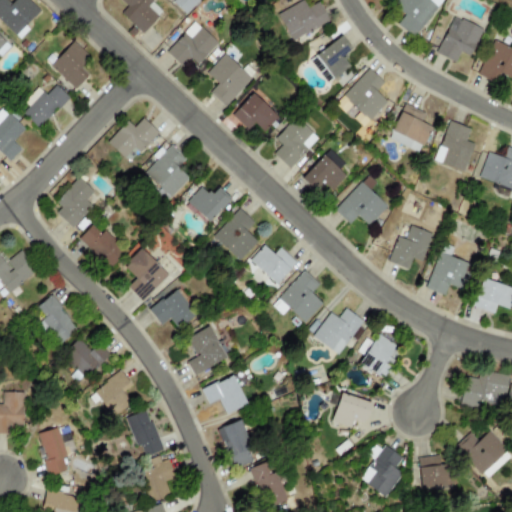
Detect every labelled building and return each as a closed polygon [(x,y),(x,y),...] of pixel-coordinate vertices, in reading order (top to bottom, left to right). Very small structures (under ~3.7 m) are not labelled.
[(12,0),(9,4),(4,0),(0,0),(0,22),(18,39),(27,29),(24,26),(38,10),(26,0),(12,0)] [(119,0),(125,6),(118,13),(140,33),(161,11),(149,0),(119,0)] [(197,0),(172,0),(171,2),(184,14),(197,0)] [(327,22),(317,2),(306,7),(302,0),(275,13),(289,41),(327,22)] [(395,22),(410,36),(436,8),(426,0),(394,0),(390,5),(401,15),(395,22)] [(480,28),(452,15),(434,54),(453,62),(458,52),(468,56),(480,28)] [(180,66),(188,58),(196,64),(216,43),(193,22),(165,52),(180,66)] [(325,83),(348,67),(342,57),(349,52),(340,38),(309,59),(325,83)] [(511,50),(492,40),(475,75),(493,84),(498,73),(511,81),(511,50)] [(71,42),(89,57),(75,71),(83,78),(73,89),(48,66),(71,42)] [(215,84),(207,92),(222,107),(249,80),(224,54),(204,73),(215,84)] [(348,105),(366,122),(385,102),(374,91),(382,83),(366,68),(335,102),(344,110),(348,105)] [(67,98),(54,85),(43,95),(37,88),(17,109),(36,128),(67,98)] [(276,117),(250,93),(230,115),(246,130),(252,123),(262,132),(276,117)] [(429,127),(419,122),(423,113),(402,104),(386,139),(418,153),(429,127)] [(0,155),(7,162),(19,150),(11,142),(23,130),(6,114),(0,120),(0,155)] [(316,139),(293,117),(273,139),(280,145),(272,154),(288,169),(316,139)] [(132,147),(138,153),(156,132),(141,118),(132,128),(125,121),(105,142),(122,158),(132,147)] [(471,143),(464,141),(468,128),(446,121),(434,162),(463,171),(471,143)] [(168,198),(187,178),(176,167),(184,159),(169,145),(142,173),(168,198)] [(476,178),(511,190),(511,150),(506,148),(503,158),(485,152),(476,178)] [(301,177),(323,197),(343,175),(322,155),(301,177)] [(60,207),(54,214),(70,228),(90,207),(84,201),(92,192),(76,177),(54,201),(60,207)] [(385,206),(358,182),(332,210),(347,224),(355,216),(367,226),(385,206)] [(185,202),(206,222),(228,199),(216,188),(209,195),(199,186),(185,202)] [(252,223),(237,208),(210,237),(237,261),(255,242),(244,231),(252,223)] [(101,231),(99,233),(89,224),(76,238),(107,267),(122,250),(101,231)] [(430,234),(408,225),(402,239),(396,236),(385,262),(405,270),(410,258),(419,262),(430,234)] [(248,260),(273,285),(294,263),(278,247),(271,254),(262,246),(248,260)] [(124,285),(139,301),(166,276),(140,248),(121,266),(132,278),(124,285)] [(0,283),(0,259),(8,269),(5,271),(7,273),(11,270),(5,262),(19,251),(36,271),(8,293),(0,283)] [(442,296),(446,285),(460,290),(470,265),(437,252),(423,288),(442,296)] [(302,323),(320,304),(309,293),(317,285),(302,271),(270,305),(280,315),(286,309),(302,323)] [(511,292),(511,288),(480,278),(470,307),(492,314),(494,306),(506,310),(511,292)] [(147,310),(159,325),(167,318),(175,329),(193,314),(173,289),(147,310)] [(40,320),(59,344),(76,329),(48,295),(35,306),(44,317),(40,320)] [(359,319),(342,309),(337,318),(326,312),(311,339),(338,355),(359,319)] [(191,374),(223,360),(209,327),(185,337),(193,357),(185,361),(191,374)] [(387,358),(394,344),(373,334),(357,366),(383,379),(392,360),(387,358)] [(82,379),(107,355),(96,343),(88,351),(77,338),(59,355),(82,379)] [(501,406),(506,375),(476,371),(475,375),(464,373),(459,405),(476,408),(476,402),(501,406)] [(129,405),(121,391),(129,386),(120,372),(92,389),(109,417),(129,405)] [(201,390),(207,403),(217,399),(225,414),(245,404),(230,375),(201,390)] [(511,404),(511,384),(508,383),(503,402),(511,404)] [(21,392),(2,393),(2,403),(0,403),(0,433),(11,433),(11,426),(22,426),(21,392)] [(369,403),(339,393),(329,421),(348,428),(351,419),(362,423),(369,403)] [(161,450),(144,408),(122,417),(135,447),(139,446),(143,457),(161,450)] [(216,428),(232,468),(252,460),(236,420),(216,428)] [(46,476),(64,472),(61,456),(63,456),(56,429),(36,434),(46,476)] [(467,432),(453,446),(479,474),(505,450),(487,430),(475,441),(467,432)] [(400,458),(382,445),(357,479),(383,498),(400,474),(392,468),(400,458)] [(416,458),(419,488),(440,485),(441,489),(454,488),(451,464),(438,465),(437,456),(416,458)] [(174,478),(166,459),(159,462),(158,458),(133,468),(148,502),(169,494),(164,482),(174,478)] [(248,468),(263,508),(283,501),(268,460),(248,468)] [(73,511),(76,497),(44,490),(39,511),(73,511)]
